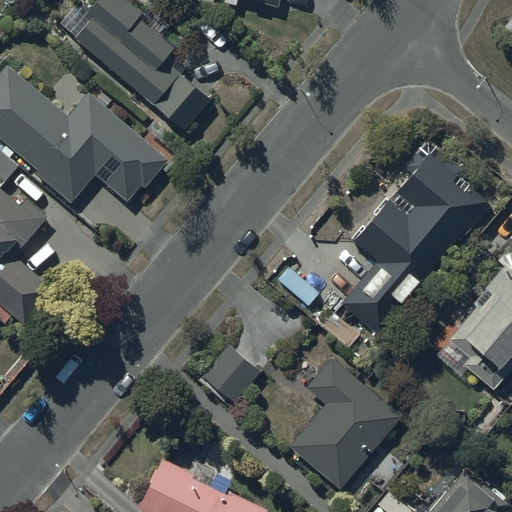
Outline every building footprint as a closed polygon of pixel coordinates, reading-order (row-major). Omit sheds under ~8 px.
[(146,6),(138,0),(95,0),(90,6),(95,10),(75,35),(187,124),(211,95),(181,71),(188,63),(172,51),(177,45),(139,14),(146,6)] [(36,168),(71,198),(96,169),(128,197),(143,180),(146,183),(168,156),(89,89),(70,111),(10,60),(0,71),(0,132),(38,165),(36,168)] [(341,299),(378,329),(460,232),(465,236),(494,201),(457,171),(464,163),(429,134),(406,162),(413,169),(355,239),(367,248),(369,246),(379,254),(341,299)] [(21,160),(0,143),(0,170),(7,177),(21,160)] [(15,252),(50,212),(29,194),(22,202),(0,183),(0,296),(25,318),(54,285),(15,252)] [(430,344),(462,373),(470,364),(495,385),(511,364),(511,247),(511,248),(510,249),(509,249),(508,249),(508,250),(507,251),(506,251),(505,252),(505,253),(504,254),(504,255),(503,256),(503,257),(503,258),(503,259),(503,260),(503,261),(503,262),(486,283),(493,289),(481,305),(477,301),(453,330),(446,325),(430,344)] [(363,331),(335,308),(322,324),(350,347),(363,331)] [(262,367),(230,340),(204,372),(235,398),(262,367)] [(334,352),(307,383),(327,400),(291,442),(341,485),(404,413),(334,352)] [(196,468),(164,453),(139,504),(155,511),(262,511),(266,505),(232,488),(231,490),(194,472),(196,468)] [(500,511),(510,500),(467,464),(426,511),(500,511)]
